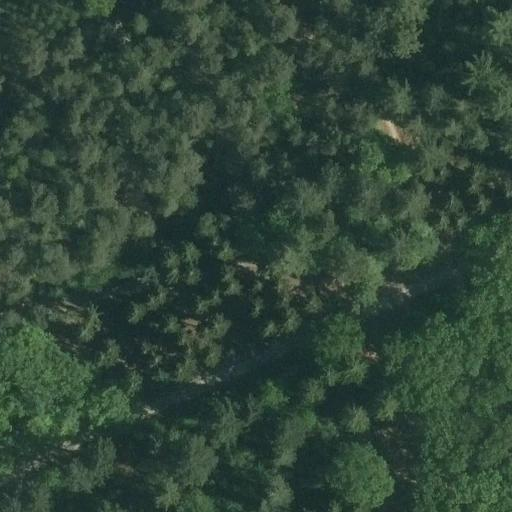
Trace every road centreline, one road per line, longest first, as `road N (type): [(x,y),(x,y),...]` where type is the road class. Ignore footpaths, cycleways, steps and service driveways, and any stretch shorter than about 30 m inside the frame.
road 1 (track): [(348,0),(392,135),(468,313),(470,361),(493,399),(472,448),(473,471),(492,499),(511,505)]
road 2 (track): [(379,311),(0,483)]
road 3 (track): [(0,319),(132,284),(284,275),(375,303),(379,311)]
road 4 (track): [(511,251),(379,311)]
